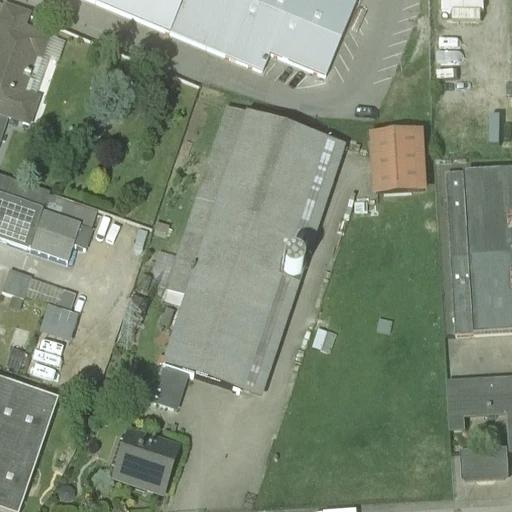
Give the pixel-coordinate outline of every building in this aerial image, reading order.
[(78,0),(205,52),(226,0),(78,0)] [(226,0),(205,52),(261,75),(269,56),(324,79),(356,0),(226,0)] [(484,22),(483,0),(450,0),(452,23),(484,22)] [(27,18),(5,10),(0,24),(22,32),(27,18)] [(0,24),(0,117),(8,120),(28,127),(36,103),(21,98),(34,60),(40,61),(47,40),(22,32),(0,24)] [(323,144),(226,112),(164,296),(184,303),(161,372),(184,380),(238,398),(323,144)] [(8,120),(0,117),(0,142),(1,142),(8,120)] [(420,138),(372,141),(375,196),(424,193),(420,138)] [(511,174),(447,178),(456,340),(511,336),(511,174)] [(0,179),(0,201),(42,217),(49,197),(0,179)] [(42,217),(0,201),(0,245),(28,256),(42,217)] [(367,205),(369,217),(382,215),(381,203),(367,205)] [(301,279),(302,275),(301,271),(298,267),(295,265),(291,264),(287,265),(284,267),(281,271),(281,275),(281,279),(284,282),(287,284),(291,285),(295,284),(299,282),(301,279)] [(31,282),(9,274),(1,296),(23,304),(31,282)] [(133,297),(121,328),(136,333),(148,303),(133,297)] [(38,335),(68,345),(76,318),(46,308),(38,335)] [(161,372),(160,372),(149,407),(172,414),(184,380),(161,372)] [(20,511),(58,404),(0,383),(0,511),(20,511)] [(511,384),(460,388),(461,416),(509,414),(511,455),(511,454),(511,384)] [(460,388),(447,388),(449,433),(462,432),(461,416),(460,388)] [(172,453),(131,439),(117,483),(158,496),(172,453)] [(505,455),(462,457),(462,459),(463,459),(464,479),(468,482),(503,481),(506,477),(505,455)]
